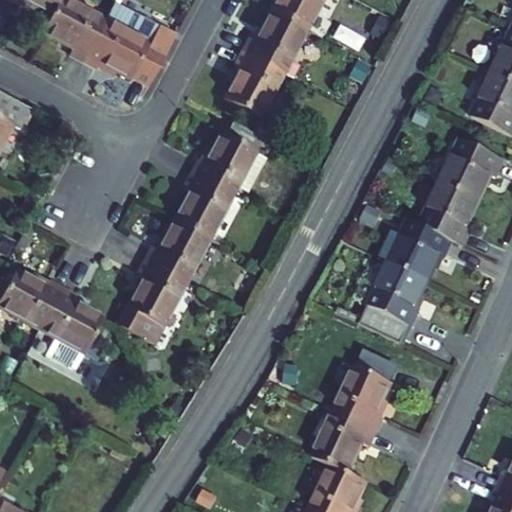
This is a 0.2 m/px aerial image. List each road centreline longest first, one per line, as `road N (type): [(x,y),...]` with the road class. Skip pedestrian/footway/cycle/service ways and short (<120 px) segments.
road 1 (residential): [(147,511),(285,290),(437,0)]
road 2 (residential): [(511,295),(415,511)]
road 3 (residential): [(216,0),(136,143)]
road 4 (residential): [(0,72),(136,143)]
